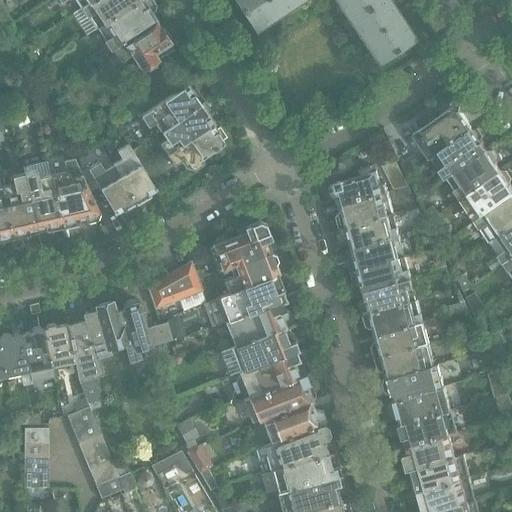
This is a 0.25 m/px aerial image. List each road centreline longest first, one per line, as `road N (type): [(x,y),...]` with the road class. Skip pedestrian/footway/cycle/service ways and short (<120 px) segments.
road 1 (residential): [(382,511),(352,422),(341,334),(294,192),(277,169)]
road 2 (residential): [(0,288),(94,265),(277,169)]
road 3 (residential): [(277,169),(470,50)]
road 4 (residential): [(277,169),(191,0)]
